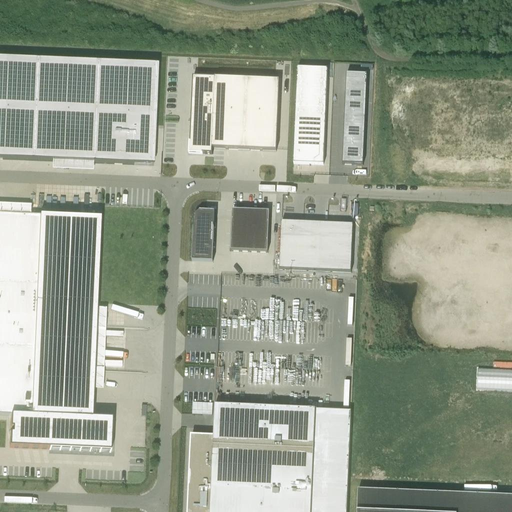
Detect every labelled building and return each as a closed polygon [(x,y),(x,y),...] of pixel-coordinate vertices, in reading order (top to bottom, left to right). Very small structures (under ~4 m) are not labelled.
[(0,60),(0,160),(136,167),(136,164),(150,164),(151,150),(154,151),(158,67),(0,60)] [(347,75),(343,165),(363,166),(366,76),(347,75)] [(193,79),(190,155),(211,156),(211,150),(275,153),(279,83),(193,79)] [(295,124),(293,164),(323,166),(325,125),(295,124)] [(232,211),(231,252),(268,254),(269,213),(232,211)] [(194,218),(192,262),(213,263),(215,213),(200,212),(194,218)] [(0,416),(11,417),(10,449),(109,453),(111,421),(91,420),(100,221),(0,216),(0,416)] [(281,223),(279,271),(351,274),(353,226),(281,223)] [(194,461),(190,511),(336,511),(340,305),(229,301),(221,462),(194,461)] [(511,511),(511,504),(355,495),(354,511),(511,511)]
